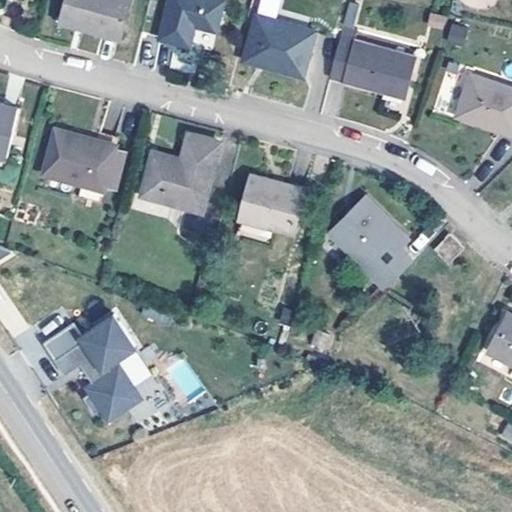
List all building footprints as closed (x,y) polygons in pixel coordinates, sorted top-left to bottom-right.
[(68,0),(62,19),(121,35),(131,0),(68,0)] [(217,30),(224,0),(169,0),(160,38),(192,45),(195,24),(217,30)] [(245,58),(306,75),(318,29),(258,14),(245,58)] [(450,23),(447,41),(463,44),(467,26),(450,23)] [(343,37),(335,72),(346,74),(345,80),(409,98),(420,57),(343,37)] [(458,116),(511,132),(511,86),(471,73),(458,116)] [(0,102),(0,154),(6,156),(18,106),(0,102)] [(57,126),(44,173),(104,188),(116,141),(57,126)] [(141,194),(201,208),(220,140),(186,132),(180,156),(152,150),(141,194)] [(252,172),(241,217),(292,230),(303,187),(252,172)] [(330,231),(386,287),(414,259),(401,245),(409,237),(365,195),(330,231)] [(434,250),(450,263),(466,244),(450,230),(434,250)] [(121,392),(115,381),(124,374),(110,351),(99,358),(97,353),(124,334),(103,300),(69,323),(72,328),(44,347),(54,362),(70,352),(81,371),(75,375),(78,383),(74,386),(84,401),(90,397),(98,408),(121,392)] [(511,312),(507,310),(486,350),(511,362),(511,312)] [(132,385),(124,374),(115,381),(121,392),(132,385)] [(511,441),(511,424),(505,423),(501,438),(511,441)]
